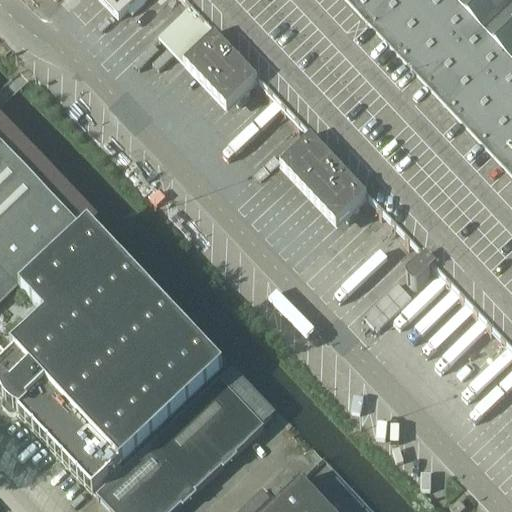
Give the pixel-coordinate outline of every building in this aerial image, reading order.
[(511,0),(64,0),(67,3),(70,0),(171,0),(172,0),(171,1),(176,6),(177,5),(186,15),(185,16),(189,20),(190,19),(200,30),(199,30),(203,35),(204,34),(213,44),(212,45),(213,47),(184,75),(226,119),(255,91),(258,93),(259,92),(268,102),(267,103),(271,108),(272,107),(282,117),(281,118),(285,122),(286,122),(295,131),(295,132),(299,137),(300,136),(309,146),(308,147),(310,149),(280,176),(336,236),(365,208),(367,210),(368,209),(377,219),(381,224),(382,224),(391,234),(390,234),(395,239),(396,238),(405,248),(404,249),(408,254),(409,253),(418,262),(418,263),(422,268),(419,271),(418,270),(406,280),(406,282),(405,284),(406,286),(407,288),(412,293),(413,294),(417,294),(418,293),(419,293),(429,282),(428,281),(431,278),(436,283),(437,282),(446,291),(445,292),(449,297),(450,296),(460,306),(459,307),(463,312),(464,311),(473,321),(472,322),(477,326),(478,325),(487,335),(486,336),(491,341),(492,340),(501,350),(500,351),(504,356),(505,354),(511,361),(511,0)] [(0,314),(2,313),(19,297),(83,237),(0,149),(0,314)] [(87,232),(83,237),(2,313),(27,341),(10,356),(14,360),(0,373),(0,401),(2,406),(4,410),(7,414),(10,416),(14,419),(20,421),(92,497),(119,471),(222,375),(87,232)] [(219,385),(95,502),(104,511),(178,511),(263,432),(261,430),(275,417),(232,372),(219,385)] [(327,511),(300,483),(269,511),(327,511)]
